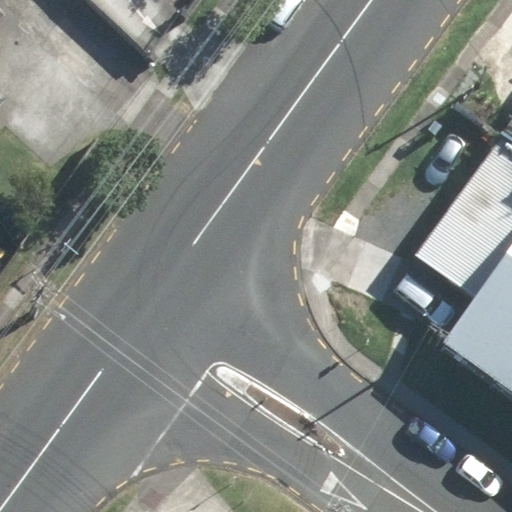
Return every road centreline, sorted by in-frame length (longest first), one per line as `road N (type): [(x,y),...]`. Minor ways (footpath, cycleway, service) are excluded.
road 1 (tertiary): [(143,314),(371,0)]
road 2 (residential): [(143,314),(426,511)]
road 3 (tertiary): [(0,511),(143,314)]
